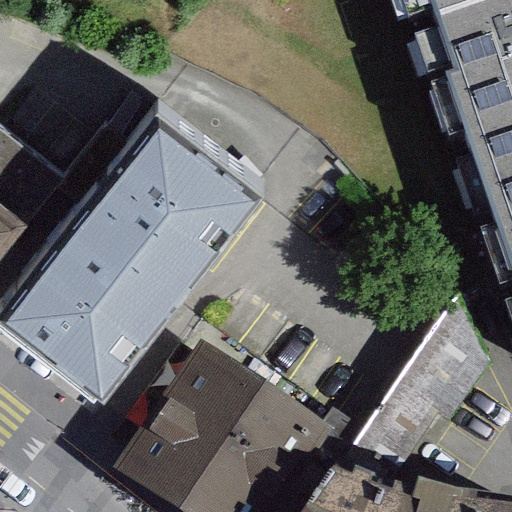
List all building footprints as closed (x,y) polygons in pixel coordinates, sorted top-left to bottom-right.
[(511,0),(410,0),(511,298),(511,0)] [(173,90),(0,319),(0,321),(110,409),(286,179),(173,90)] [(0,262),(37,215),(0,186),(0,262)] [(221,345),(131,477),(182,511),(256,511),(323,415),(221,345)] [(365,431),(323,415),(256,511),(310,511),(336,475),(365,431)] [(511,511),(511,510),(439,507),(336,475),(310,511),(511,511)]
